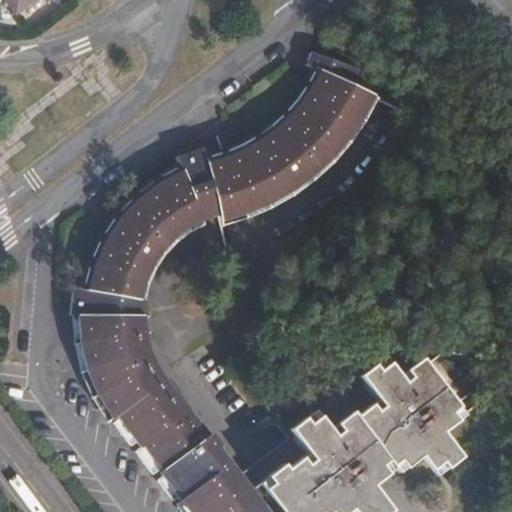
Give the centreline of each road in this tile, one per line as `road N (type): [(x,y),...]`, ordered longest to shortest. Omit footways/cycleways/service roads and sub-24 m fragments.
road 1 (residential): [(0,236),(305,11)]
road 2 (residential): [(181,0),(146,86),(0,206)]
road 3 (residential): [(145,0),(78,47),(0,65)]
